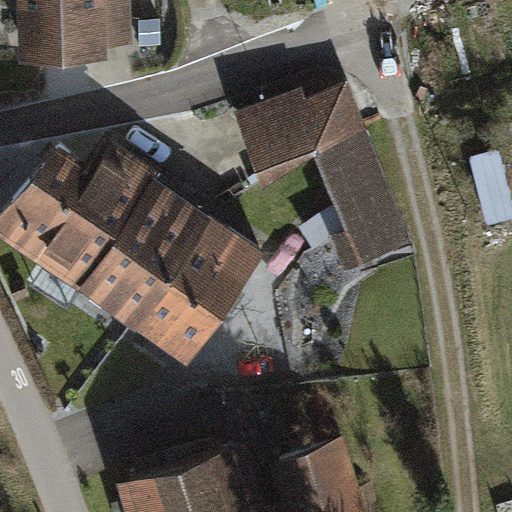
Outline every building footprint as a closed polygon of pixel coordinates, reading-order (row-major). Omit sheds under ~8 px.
[(24,0),(26,48),(102,47),(102,40),(130,40),(129,0),(24,0)] [(316,144),(365,126),(350,88),(305,103),(301,93),(245,114),(263,164),(272,171),(316,144)] [(409,240),(365,126),(316,144),(350,230),(337,234),(349,265),(409,240)] [(0,233),(79,290),(159,176),(106,139),(89,163),(59,142),(0,224),(0,233)] [(475,155),(485,223),(511,218),(511,187),(507,150),(475,155)] [(140,332),(220,219),(159,176),(79,290),(140,332)] [(191,369),(272,256),(220,219),(140,332),(191,369)] [(293,495),(298,511),(359,511),(337,438),(281,455),(293,495)] [(254,511),(253,506),(233,441),(131,472),(143,511),(254,511)] [(298,511),(293,495),(253,506),(254,511),(298,511)]
